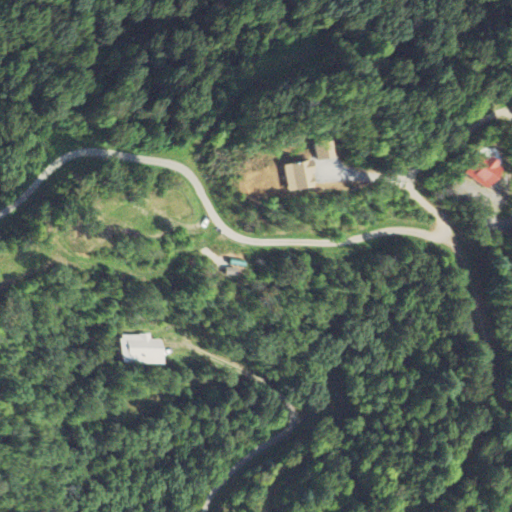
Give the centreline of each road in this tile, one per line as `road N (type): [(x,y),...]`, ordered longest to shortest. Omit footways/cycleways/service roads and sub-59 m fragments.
road 1 (residential): [(0,214),(60,158),(93,150),(192,171),(222,224),(242,238),(338,241),(399,228),(451,247)]
road 2 (residential): [(298,424),(230,470),(203,511)]
